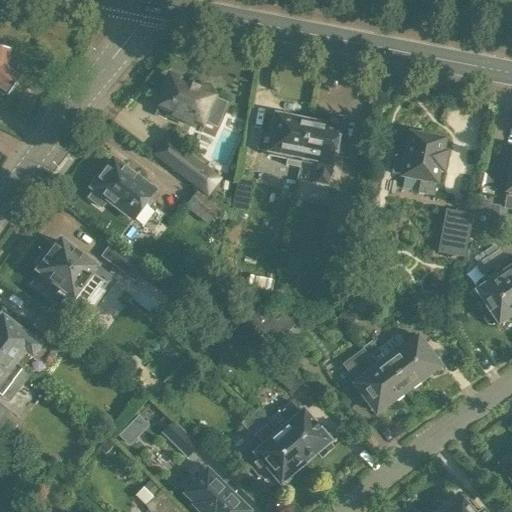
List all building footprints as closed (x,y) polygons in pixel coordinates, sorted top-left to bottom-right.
[(0,90),(8,96),(20,80),(6,69),(9,51),(0,49),(0,90)] [(166,88),(154,116),(165,121),(166,119),(191,131),(195,123),(214,132),(226,104),(213,98),(214,94),(208,86),(199,87),(197,90),(183,84),(183,86),(178,84),(177,81),(172,79),(167,81),(165,85),(166,88)] [(267,156),(299,163),(307,123),(292,120),(291,116),(282,114),(279,117),(275,117),(272,135),(264,134),(260,151),(268,153),(267,156)] [(307,123),(299,163),(316,166),(312,184),(326,187),(327,179),(329,179),(341,119),(326,116),(325,122),(308,118),(307,123)] [(391,175),(401,177),(401,178),(421,182),(418,194),(432,197),(435,184),(436,185),(438,173),(442,173),(445,155),(441,154),(443,142),(426,139),(424,134),(416,133),(412,136),(409,136),(407,148),(405,158),(394,157),(391,175)] [(161,144),(154,153),(207,194),(219,178),(184,151),(179,157),(161,144)] [(93,187),(86,196),(101,208),(106,200),(133,221),(154,194),(145,187),(145,186),(112,161),(102,175),(97,177),(94,182),(93,187)] [(237,178),(231,208),(247,211),(252,181),(237,178)] [(185,207),(207,224),(220,207),(199,190),(185,207)] [(472,225),(494,229),(498,204),(476,201),(472,225)] [(325,244),(343,247),(351,205),(333,202),(325,244)] [(437,253),(463,258),(471,213),(446,209),(437,253)] [(95,269),(95,268),(60,242),(47,260),(46,259),(44,258),(43,258),(41,259),(39,260),(38,261),(38,262),(37,263),(37,265),(37,266),(37,267),(38,269),(40,270),(37,273),(47,280),(72,299),(74,298),(82,304),(104,275),(95,269)] [(108,243),(100,255),(134,280),(143,268),(108,243)] [(493,246),(484,252),(487,258),(494,268),(496,271),(511,294),(511,264),(510,262),(506,265),(493,246)] [(484,252),(473,259),(477,264),(487,258),(484,252)] [(477,264),(475,266),(482,276),(494,268),(487,258),(477,264)] [(484,286),(475,292),(488,312),(483,315),(483,319),(487,324),(492,326),(496,323),(498,326),(511,316),(511,294),(496,271),(481,281),(484,286)] [(244,322),(271,348),(288,331),(260,304),(244,322)] [(345,307),(339,319),(351,325),(357,313),(345,307)] [(1,311),(0,312),(0,358),(20,374),(39,350),(17,332),(18,331),(12,326),(15,323),(9,318),(1,311)] [(34,328),(55,345),(64,334),(43,317),(34,328)] [(396,336),(377,350),(406,391),(410,388),(414,389),(419,385),(420,381),(437,368),(436,366),(436,361),(434,358),(429,357),(413,336),(402,344),(396,336)] [(372,343),(343,364),(354,379),(351,381),(368,403),(368,407),(370,410),(374,411),(376,413),(393,400),(397,401),(403,397),(403,393),(406,391),(377,350),(372,343)] [(0,398),(20,374),(0,358),(0,398)] [(273,375),(292,394),(302,384),(282,365),(273,375)] [(281,409),(267,420),(278,434),(304,464),(316,453),(321,458),(332,449),(328,443),(329,443),(321,434),(304,412),(302,414),(292,402),(282,410),(281,409)] [(0,412),(1,411),(0,410),(0,429),(7,435),(15,424),(0,413),(0,412)] [(259,411),(242,424),(253,436),(255,434),(265,446),(255,454),(256,456),(248,463),(259,477),(268,470),(280,485),(283,482),(286,483),(292,478),(292,475),(304,464),(278,434),(267,420),(259,411)] [(128,443),(147,425),(137,415),(119,434),(128,443)] [(163,434),(187,457),(197,447),(173,424),(163,434)] [(511,457),(511,458),(510,456),(502,462),(503,463),(500,466),(507,475),(511,482),(511,457)] [(193,509),(195,511),(246,511),(207,474),(196,463),(187,472),(196,480),(183,492),(196,505),(193,509)] [(181,511),(160,490),(144,506),(148,511),(181,511)] [(449,511),(447,511),(482,511),(481,510),(478,511),(470,511),(461,501),(458,503),(454,502),(448,507),(449,511)]
